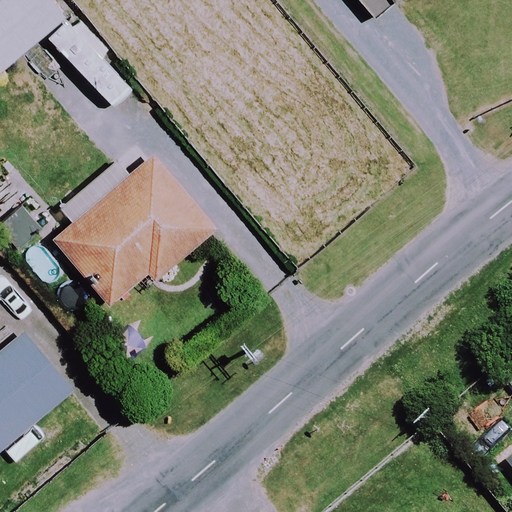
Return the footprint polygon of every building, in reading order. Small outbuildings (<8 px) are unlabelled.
[(0,71),(65,17),(50,0),(1,0),(0,1),(0,71)] [(356,0),(370,17),(391,0),(356,0)] [(209,228),(154,157),(52,236),(107,308),(209,228)] [(48,213),(9,178),(0,187),(0,232),(17,248),(48,213)] [(0,346),(0,445),(70,392),(22,329),(0,346)]
